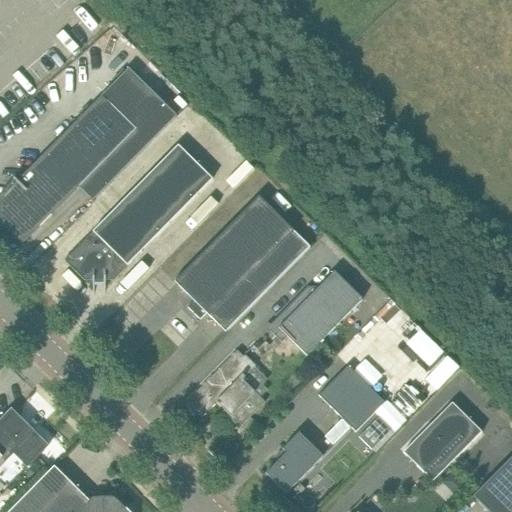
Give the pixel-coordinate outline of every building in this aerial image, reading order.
[(8,230),(23,244),(79,187),(93,201),(177,116),(129,68),(17,181),(14,178),(13,179),(17,182),(8,191),(4,197),(0,205),(0,210),(0,214),(3,222),(8,230)] [(94,295),(94,280),(104,280),(104,294),(105,294),(105,280),(113,279),(213,179),(178,145),(64,260),(84,280),(92,280),(93,295),(94,295)] [(206,314),(225,333),(309,247),(258,197),(174,282),(193,301),(187,308),(200,320),(206,314)] [(286,308),(270,325),(270,331),(282,343),(287,337),(307,356),(363,299),(334,271),(319,287),(307,287),(286,308)] [(184,404),(203,423),(204,422),(201,419),(217,402),(241,426),(265,402),(242,380),(245,377),(243,375),(252,366),(237,351),(184,404)] [(318,395),(355,432),(385,402),(348,365),(318,395)] [(402,452),(432,482),(481,432),(451,402),(402,452)] [(0,495),(44,451),(44,450),(41,453),(32,444),(30,443),(25,438),(23,439),(19,435),(24,430),(24,431),(27,428),(11,411),(0,422),(0,495)] [(323,456),(299,432),(282,449),(286,453),(265,473),(286,494),(323,456)] [(487,511),(511,511),(511,457),(473,497),(487,511)] [(54,467),(8,511),(128,511),(125,509),(114,497),(100,498),(92,498),(89,501),(69,481),(54,467)]
